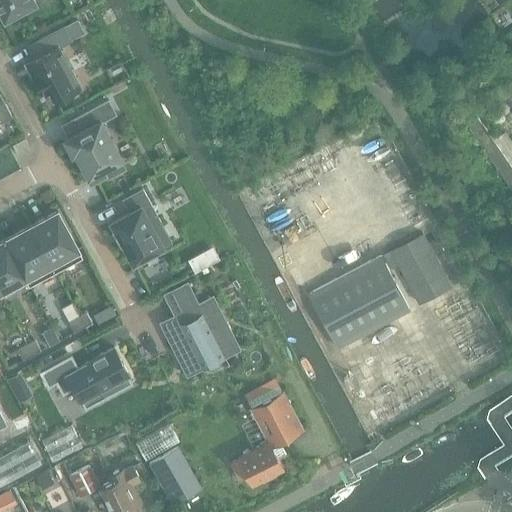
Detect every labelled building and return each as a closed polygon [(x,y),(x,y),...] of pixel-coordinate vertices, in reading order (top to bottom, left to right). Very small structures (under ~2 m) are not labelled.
[(0,0),(0,9),(5,19),(35,2),(34,0),(0,0)] [(28,45),(35,59),(28,62),(35,74),(31,76),(41,95),(44,93),(51,105),(82,89),(59,46),(71,40),(64,26),(28,45)] [(511,81),(497,92),(503,100),(511,93),(511,81)] [(511,167),(478,117),(467,124),(511,189),(511,196),(500,205),(506,214),(511,209),(511,93),(503,100),(503,101),(506,99),(511,106),(511,167)] [(0,114),(9,110),(5,103),(0,105),(0,114)] [(105,119),(98,106),(66,123),(73,135),(65,139),(73,154),(76,152),(91,180),(105,173),(104,170),(122,160),(102,120),(105,119)] [(12,117),(9,110),(0,114),(0,119),(2,123),(12,117)] [(30,148),(25,138),(13,145),(18,155),(30,148)] [(165,231),(141,186),(115,200),(124,216),(101,228),(129,281),(167,261),(154,236),(165,231)] [(50,190),(40,195),(45,204),(54,199),(50,190)] [(58,209),(5,237),(6,239),(15,235),(14,234),(18,232),(18,233),(31,226),(44,219),(43,218),(47,216),(47,217),(57,212),(78,250),(80,249),(59,211),(58,209)] [(78,250),(57,212),(47,217),(47,216),(43,218),(44,219),(31,226),(52,264),(56,272),(83,258),(78,250)] [(52,264),(31,226),(18,233),(18,232),(14,234),(15,235),(6,239),(5,237),(4,238),(5,240),(26,278),(30,286),(56,272),(52,264)] [(422,233),(384,254),(391,268),(398,264),(420,303),(451,286),(422,233)] [(5,240),(4,238),(3,238),(4,240),(0,242),(0,291),(0,292),(25,278),(29,287),(30,286),(26,278),(5,240)] [(381,256),(309,294),(338,347),(409,309),(381,256)] [(196,289),(173,300),(188,332),(212,321),(196,289)] [(111,304),(93,314),(98,323),(116,313),(111,304)] [(86,312),(78,317),(83,327),(92,323),(86,312)] [(206,366),(210,375),(233,363),(229,355),(244,347),(227,313),(212,321),(188,332),(173,340),(190,374),(206,366)] [(78,317),(69,322),(75,332),(83,327),(78,317)] [(52,326),(42,332),(49,344),(59,338),(52,326)] [(35,340),(26,345),(32,355),(41,350),(35,340)] [(26,345),(17,349),(23,360),(32,355),(26,345)] [(131,374),(115,345),(97,355),(97,356),(78,367),(71,354),(39,371),(48,386),(56,382),(63,394),(73,388),(81,402),(101,391),(105,398),(134,382),(130,375),(131,374)] [(20,371),(6,379),(17,400),(32,393),(20,371)] [(231,463),(239,479),(247,475),(252,484),(283,468),(278,458),(286,454),(280,442),(304,430),(289,401),(294,398),(289,388),(283,391),(252,407),(269,441),(239,457),(239,459),(231,463)] [(0,424),(12,417),(0,395),(0,424)] [(31,424),(26,414),(12,421),(17,431),(31,424)] [(170,423),(136,442),(146,459),(179,441),(170,423)] [(72,425),(40,440),(51,462),(82,446),(72,425)] [(0,487),(44,464),(32,440),(0,457),(0,487)] [(174,505),(202,489),(177,445),(149,461),(174,505)] [(138,506),(142,504),(133,486),(142,481),(134,465),(125,470),(123,467),(110,474),(111,476),(113,479),(101,485),(91,464),(71,474),(82,496),(101,487),(113,511),(138,511),(140,511),(138,506)] [(51,485),(44,471),(33,476),(40,490),(51,485)]
